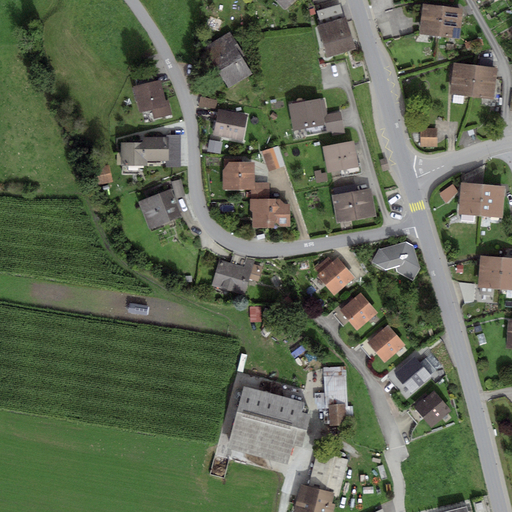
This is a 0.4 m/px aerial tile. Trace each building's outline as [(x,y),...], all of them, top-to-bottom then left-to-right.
[(274,0),(284,9),(293,0),(274,0)] [(316,10),(321,25),(344,18),(340,4),(316,10)] [(439,36),(443,6),(423,4),(419,34),(439,36)] [(462,8),(443,6),(439,36),(458,39),(462,8)] [(321,25),(317,26),(326,57),(353,49),(344,18),(321,25)] [(230,31),(203,48),(228,89),(252,74),(242,56),(245,54),(230,31)] [(494,55),(479,54),(478,63),(493,65),(494,55)] [(473,97),(477,66),(454,63),(450,94),(473,97)] [(498,69),(477,66),(473,97),(494,100),(498,69)] [(153,69),(138,73),(140,79),(155,75),(153,69)] [(160,80),(134,87),(140,113),(152,110),(154,119),(173,114),(169,100),(166,101),(160,80)] [(201,96),(199,105),(215,110),(218,100),(201,96)] [(321,98),(289,104),(294,130),(325,124),(328,123),(327,114),(324,99),(321,100),(321,98)] [(247,115),(219,109),(214,135),(242,140),(247,115)] [(341,111),(327,114),(328,123),(325,124),(327,132),(330,131),(331,136),(345,133),(341,111)] [(438,131),(422,131),(421,148),(438,148),(438,131)] [(168,135),(168,137),(167,162),(167,167),(180,168),(181,136),(168,135)] [(143,143),(121,142),(120,166),(147,166),(147,161),(167,162),(168,137),(143,137),(143,143)] [(222,142),(209,140),(207,151),(220,153),(222,142)] [(353,141),(323,147),(327,171),(341,169),(342,176),(362,172),(360,164),(357,163),(353,141)] [(276,150),(263,154),(268,171),(281,166),(276,150)] [(387,157),(379,159),(383,171),(390,169),(387,157)] [(255,162),(229,162),(223,171),(223,189),(255,189),(255,183),(255,162)] [(111,168),(98,171),(101,185),(114,182),(111,168)] [(320,170),(314,171),(316,183),(327,181),(326,173),(321,174),(320,170)] [(181,180),(171,182),(175,198),(185,196),(181,180)] [(483,184),(461,182),(458,214),(462,214),(461,220),(474,221),(474,216),(480,216),(483,184)] [(270,183),(255,183),(255,189),(255,198),(270,198),(270,183)] [(356,183),(331,188),(337,223),(375,216),(370,189),(358,191),(356,183)] [(439,194),(446,204),(458,192),(453,184),(439,194)] [(505,186),(483,184),(480,216),(502,218),(505,186)] [(171,190),(138,203),(149,230),(181,217),(171,190)] [(270,198),(255,198),(250,198),(249,211),(252,212),(252,228),(290,227),(289,204),(285,204),(279,199),(270,198)] [(406,242),(379,249),(372,261),(386,270),(395,267),(397,272),(414,281),(420,269),(414,246),(406,242)] [(315,269),(319,273),(333,262),(328,257),(315,269)] [(319,273),(317,275),(335,295),(355,277),(337,257),(333,262),(319,273)] [(502,258),(479,257),(478,288),(500,289),(502,258)] [(244,268),(219,260),(212,284),(245,295),(250,279),(255,265),(256,260),(247,258),(244,268)] [(511,258),(502,258),(500,289),(511,289),(511,258)] [(263,267),(255,265),(250,279),(258,282),(263,267)] [(361,292),(340,310),(350,321),(357,330),(378,312),(361,292)] [(283,300),(278,303),(285,314),(290,311),(283,300)] [(350,321),(340,310),(334,314),(343,326),(350,321)] [(389,325),(368,343),(377,353),(385,362),(406,344),(389,325)] [(377,353),(368,343),(362,348),(371,359),(377,353)] [(431,354),(420,363),(430,375),(441,366),(431,354)] [(414,356),(394,374),(412,396),(433,378),(430,375),(420,363),(414,356)] [(346,366),(324,368),(327,404),(329,404),(330,425),(346,424),(345,405),(348,405),(346,366)] [(303,402),(244,387),(229,447),(288,463),(293,444),(302,447),(311,414),(301,411),(303,402)] [(434,391),(414,407),(424,419),(431,428),(451,411),(434,391)] [(424,419),(414,407),(408,413),(417,424),(424,419)] [(317,452),(308,486),(332,492),(339,494),(348,460),(317,452)] [(308,486),(301,484),(293,511),(332,511),(334,505),(329,504),(332,492),(308,486)]
